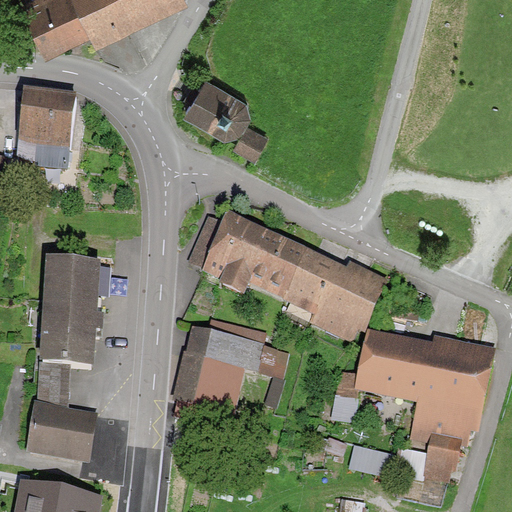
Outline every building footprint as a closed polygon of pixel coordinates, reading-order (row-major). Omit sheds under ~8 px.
[(29,0),(47,47),(94,27),(98,37),(178,0),(29,0)] [(206,74),(184,110),(224,134),(239,131),(251,112),(247,99),(206,74)] [(68,167),(77,93),(24,87),(18,142),(38,144),(36,164),(68,167)] [(247,123),(235,144),(255,156),(267,135),(247,123)] [(0,156),(0,195),(9,196),(9,157),(0,156)] [(210,218),(189,262),(203,269),(202,272),(221,281),(219,284),(245,296),(251,284),(317,315),(313,324),(353,343),(359,329),(367,332),(391,281),(351,262),(347,270),(229,213),(223,225),(210,218)] [(48,257),(42,362),(73,364),(95,365),(97,334),(101,260),(48,257)] [(192,329),(176,398),(247,414),(253,390),(242,387),(247,368),(287,377),(292,352),(266,346),(269,335),(214,322),(211,333),(192,329)] [(368,332),(356,390),(421,404),(413,442),(432,446),(426,474),(450,479),(459,441),(465,443),(469,425),(477,426),(493,351),(436,339),(434,346),(368,332)] [(73,364),(42,362),(37,405),(68,410),(73,364)] [(37,405),(29,451),(91,461),(98,415),(68,410),(37,405)] [(388,484),(394,458),(357,451),(352,477),(388,484)] [(101,511),(103,503),(22,489),(17,511),(101,511)]
